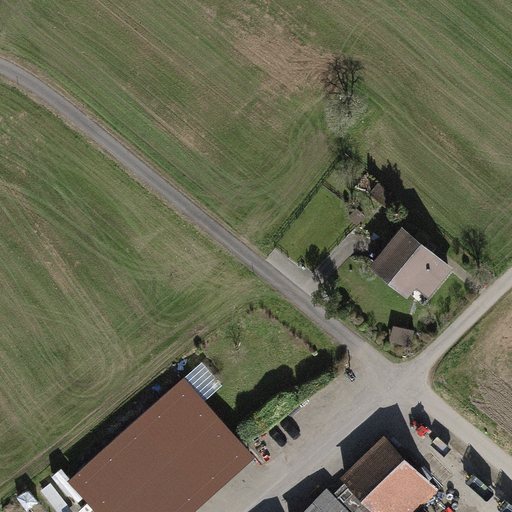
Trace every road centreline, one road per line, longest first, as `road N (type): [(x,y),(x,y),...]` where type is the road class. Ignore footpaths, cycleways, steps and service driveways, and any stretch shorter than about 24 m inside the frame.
road 1 (track): [(0,64),(404,380)]
road 2 (residential): [(257,511),(404,380)]
road 3 (track): [(511,276),(404,380)]
road 4 (track): [(511,468),(404,380)]
